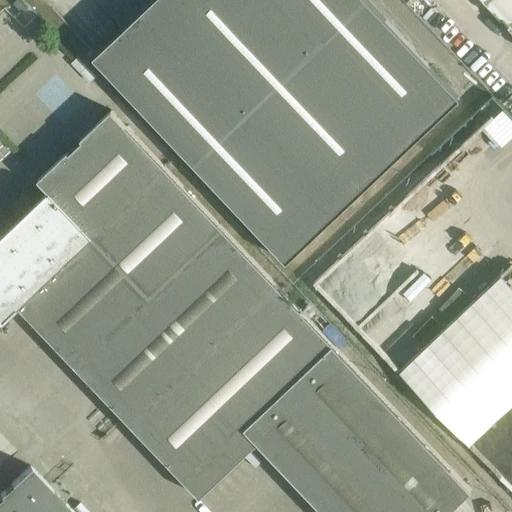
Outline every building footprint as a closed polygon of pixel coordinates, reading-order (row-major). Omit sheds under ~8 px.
[(368,0),(153,0),(123,28),(94,56),(287,261),(460,97),(368,0)] [(511,0),(483,0),(501,19),(503,17),(509,24),(508,25),(511,29),(511,0)] [(19,305),(123,415),(200,496),(258,441),(325,511),(447,511),(472,489),(111,110),(38,179),(48,191),(31,206),(23,198),(13,207),(22,216),(0,236),(0,314),(4,319),(19,305)] [(470,445),(511,405),(511,279),(503,270),(398,368),(470,445)] [(0,511),(74,511),(30,465),(0,493),(0,511)]
